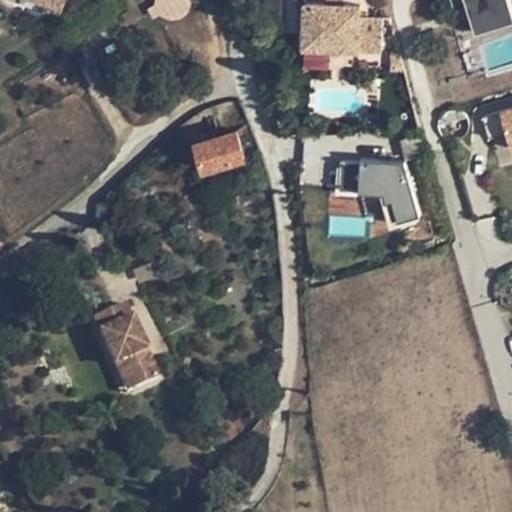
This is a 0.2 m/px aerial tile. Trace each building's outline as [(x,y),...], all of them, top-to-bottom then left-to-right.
[(165,0),(163,6),(187,15),(192,0),(165,0)] [(511,20),(511,3),(511,0),(449,0),(454,13),(467,8),(474,32),(511,20)] [(303,46),(382,48),(383,16),(360,14),(360,5),(305,2),(303,46)] [(461,36),(474,32),(467,8),(454,13),(461,36)] [(388,16),(383,16),(382,48),(381,69),(399,70),(398,49),(388,16)] [(495,133),(510,127),(503,108),(487,114),(495,133)] [(237,128),(197,140),(204,167),(245,155),(237,128)] [(345,190),(364,189),(361,156),(342,158),(345,190)] [(364,156),(365,201),(391,200),(391,216),(418,215),(417,156),(364,156)] [(127,303),(95,319),(117,365),(126,361),(139,388),(163,377),(127,303)] [(126,361),(117,365),(130,393),(139,388),(126,361)]
